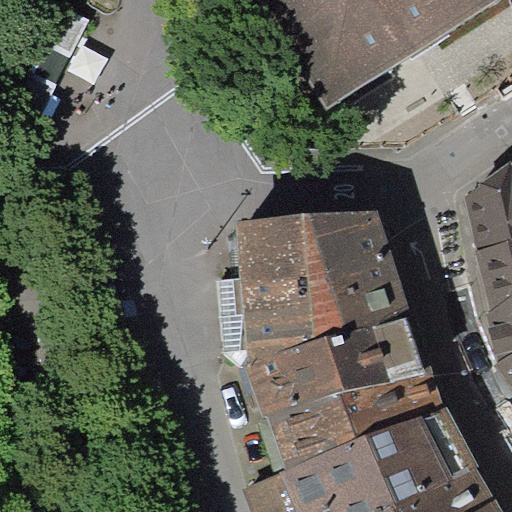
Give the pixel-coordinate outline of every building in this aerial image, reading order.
[(259,0),(328,103),(488,0),(259,0)] [(56,88),(87,17),(57,4),(27,75),(56,88)] [(511,236),(511,160),(465,193),(477,250),(510,238),(511,236)] [(379,210),(235,221),(247,358),(405,313),(409,312),(379,210)] [(511,248),(510,238),(477,250),(489,309),(485,309),(497,363),(511,353),(511,248)] [(423,366),(405,313),(247,358),(244,359),(262,417),(268,415),(423,366)] [(511,353),(497,363),(511,384),(511,353)] [(268,415),(286,469),(446,406),(431,364),(423,366),(268,415)] [(478,464),(446,406),(286,469),(281,472),(297,511),(394,511),(475,466),(478,464)] [(472,511),(496,498),(475,466),(394,511),(472,511)] [(297,511),(281,472),(244,489),(251,511),(297,511)] [(504,511),(496,498),(472,511),(504,511)]
